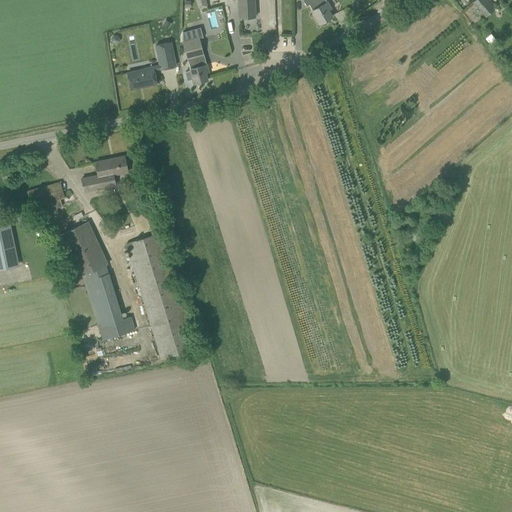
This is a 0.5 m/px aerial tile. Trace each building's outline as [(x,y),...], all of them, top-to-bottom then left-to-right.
[(195,0),(198,8),(207,6),(205,0),(195,0)] [(253,0),(237,0),(239,18),(255,17),(253,0)] [(309,5),(319,24),(332,17),(328,10),(331,9),(327,2),(325,0),(302,0),(306,6),(309,5)] [(474,0),(473,1),(486,16),(494,9),(485,0),(474,0)] [(117,44),(119,41),(120,38),(117,35),(113,35),(110,38),(111,41),(113,44),(117,44)] [(185,50),(190,71),(185,72),(187,81),(192,79),(193,84),(207,80),(205,73),(208,72),(206,64),(197,67),(195,56),(203,54),(198,38),(189,41),(182,43),(185,50)] [(175,66),(169,41),(155,44),(161,69),(175,66)] [(130,89),(156,84),(152,68),(127,73),(130,89)] [(39,170),(46,168),(42,156),(36,158),(39,170)] [(95,162),(98,175),(81,179),(84,192),(116,185),(113,175),(127,172),(124,156),(95,162)] [(0,169),(5,182),(14,179),(9,166),(0,169)] [(37,205),(64,198),(60,183),(27,191),(29,200),(36,199),(37,205)] [(152,208),(144,210),(150,230),(158,228),(152,208)] [(0,268),(18,265),(7,216),(0,217),(0,268)] [(81,276),(97,327),(123,318),(106,264),(108,263),(88,221),(57,235),(77,278),(81,276)] [(156,233),(125,243),(160,359),(192,350),(156,233)] [(130,316),(123,318),(97,327),(102,340),(135,330),(130,316)]
